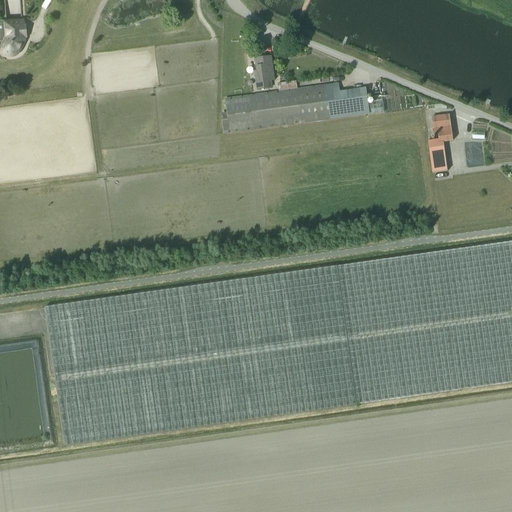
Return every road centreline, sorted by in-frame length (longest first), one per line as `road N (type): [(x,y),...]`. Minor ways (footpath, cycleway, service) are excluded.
road 1 (unclassified): [(0,301),(511,228)]
road 2 (unclassified): [(511,128),(244,12)]
